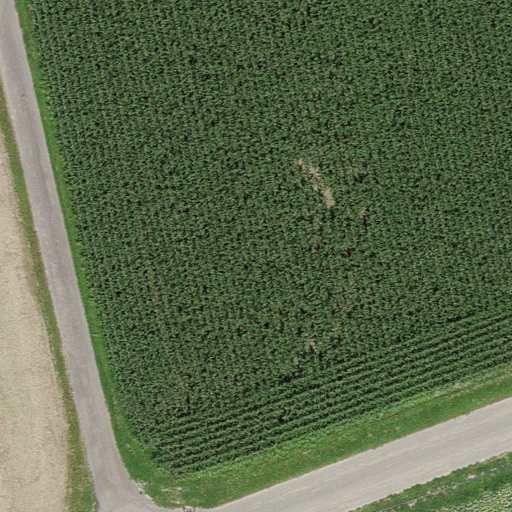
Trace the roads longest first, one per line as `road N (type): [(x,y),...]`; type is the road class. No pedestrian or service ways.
road 1 (track): [(132,511),(6,0)]
road 2 (unclassified): [(511,431),(295,511)]
